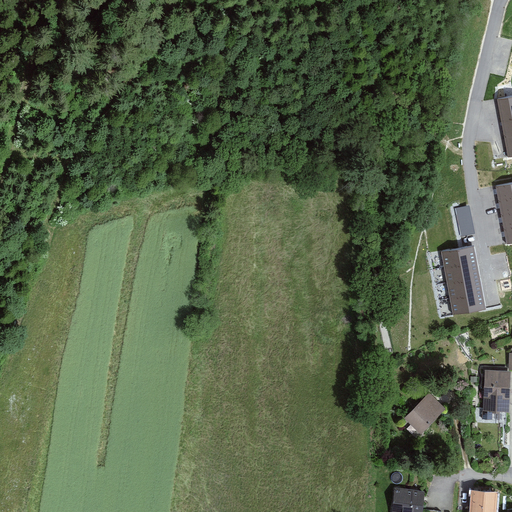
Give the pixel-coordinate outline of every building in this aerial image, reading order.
[(511,96),(497,99),(503,128),(511,126),(511,96)] [(511,126),(503,128),(508,156),(511,155),(511,126)] [(511,182),(496,186),(499,202),(511,199),(511,182)] [(511,199),(499,202),(502,216),(511,214),(511,199)] [(454,207),(461,234),(476,231),(469,203),(454,207)] [(511,214),(502,216),(505,230),(511,228),(511,214)] [(474,246),(442,252),(446,268),(477,263),(474,246)] [(477,263),(446,268),(448,283),(479,277),(477,263)] [(479,277),(448,283),(451,298),(482,292),(479,277)] [(482,292),(451,298),(454,314),(485,308),(482,292)] [(511,370),(484,369),(483,419),(492,419),(492,411),(509,412),(511,370)] [(429,392),(404,417),(421,433),(446,408),(429,392)] [(422,511),(425,490),(394,488),(392,511),(422,511)] [(496,511),(498,491),(471,489),(469,511),(496,511)]
